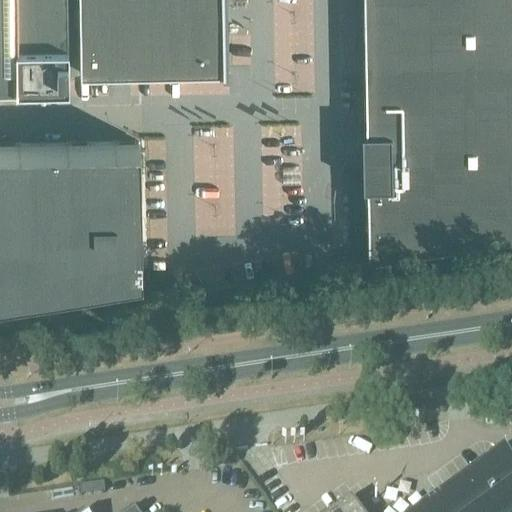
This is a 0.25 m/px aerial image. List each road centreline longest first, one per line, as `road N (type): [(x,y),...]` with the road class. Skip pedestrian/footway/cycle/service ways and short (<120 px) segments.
road 1 (unclassified): [(0,462),(511,384)]
road 2 (primary): [(0,402),(511,324)]
road 3 (unclassified): [(0,120),(139,118)]
